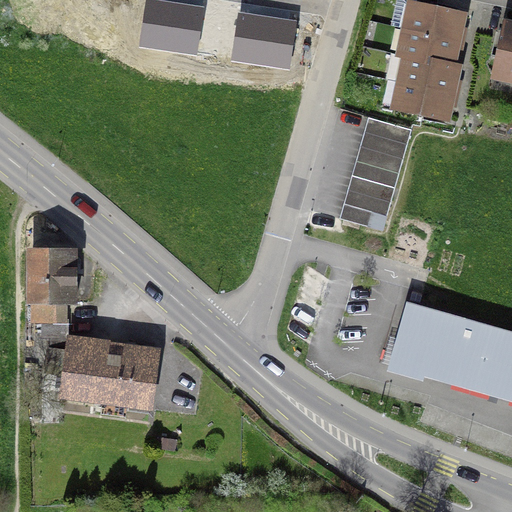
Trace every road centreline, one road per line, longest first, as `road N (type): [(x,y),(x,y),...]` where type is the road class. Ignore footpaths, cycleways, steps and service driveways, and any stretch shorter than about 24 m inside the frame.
road 1 (residential): [(344,0),(241,359)]
road 2 (primary): [(241,359),(0,152)]
road 3 (primary): [(489,511),(390,469),(241,359)]
